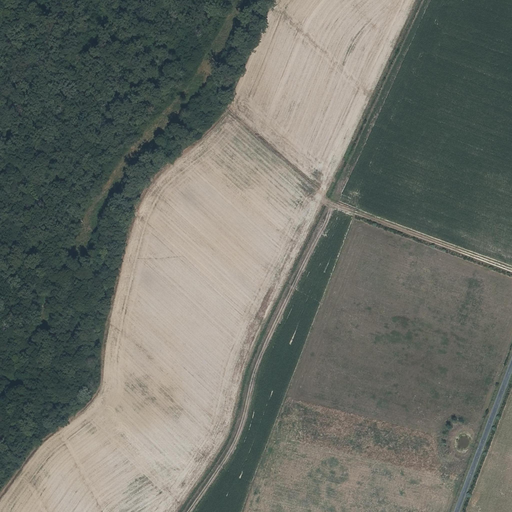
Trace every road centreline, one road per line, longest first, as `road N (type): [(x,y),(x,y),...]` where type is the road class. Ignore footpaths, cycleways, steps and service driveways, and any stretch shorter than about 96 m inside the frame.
road 1 (track): [(511,271),(327,202)]
road 2 (tertiary): [(511,365),(457,511)]
